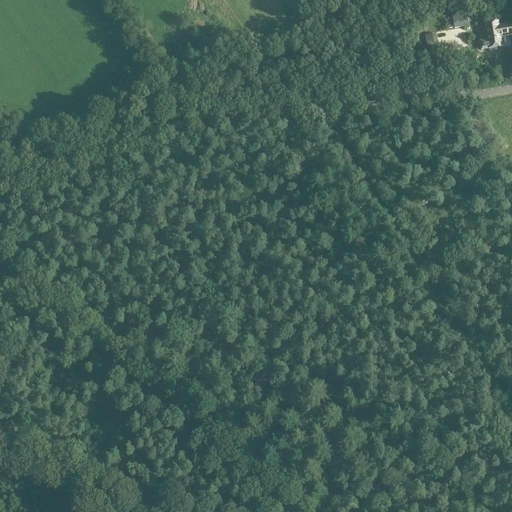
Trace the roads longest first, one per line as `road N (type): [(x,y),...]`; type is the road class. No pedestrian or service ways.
road 1 (unclassified): [(0,181),(224,116),(511,87)]
road 2 (unclassified): [(291,511),(0,266)]
road 3 (track): [(157,511),(123,485),(0,455)]
